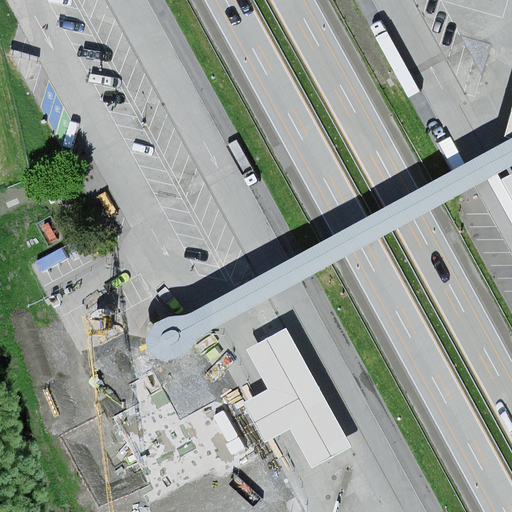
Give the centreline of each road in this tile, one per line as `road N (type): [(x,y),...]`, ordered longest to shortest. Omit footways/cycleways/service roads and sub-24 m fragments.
road 1 (motorway): [(226,0),(504,511)]
road 2 (motorway): [(511,400),(292,0)]
